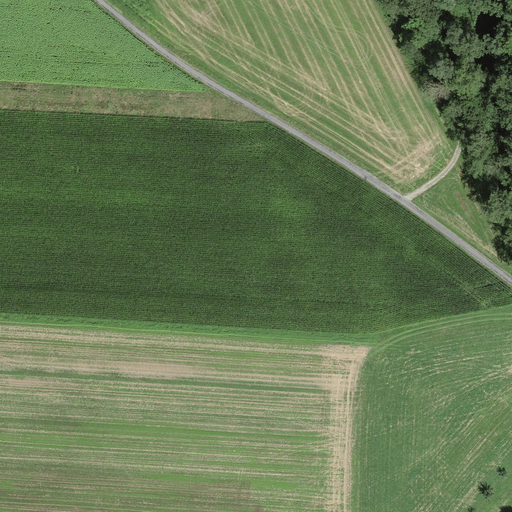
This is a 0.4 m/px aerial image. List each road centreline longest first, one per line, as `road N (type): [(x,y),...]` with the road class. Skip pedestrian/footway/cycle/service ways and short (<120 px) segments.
road 1 (unclassified): [(511,284),(461,242),(201,75),(111,0)]
road 2 (track): [(399,202),(437,177),(452,156),(505,0)]
